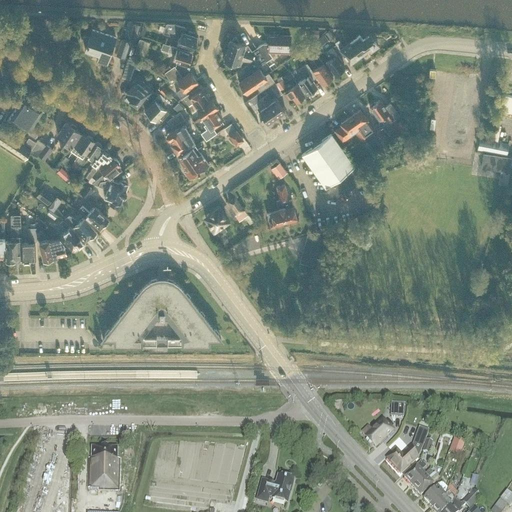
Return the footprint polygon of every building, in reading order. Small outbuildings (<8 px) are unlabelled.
[(185,27),(180,26),(175,24),(165,23),(164,27),(159,25),(158,30),(163,31),(162,33),(178,38),(176,45),(193,50),(197,37),(183,33),(185,27)] [(107,64),(116,37),(91,29),(85,50),(99,55),(97,61),(107,64)] [(324,33),(329,40),(334,36),(329,30),(324,33)] [(324,33),(312,42),(317,49),(329,40),(324,34),(324,33)] [(256,48),(266,62),(272,58),(268,52),(290,52),(290,36),(281,35),(281,37),(268,37),(268,43),(262,43),(256,48)] [(349,42),(359,57),(369,50),(371,52),(378,47),(370,35),(362,40),(359,35),(349,42)] [(254,60),(258,67),(266,62),(256,48),(253,50),(251,50),(246,44),(237,41),(238,40),(235,36),(231,39),(227,50),(248,57),(252,58),(251,59),(254,60)] [(130,42),(121,39),(116,55),(125,58),(130,42)] [(347,59),(350,63),(359,57),(349,42),(343,47),(338,40),(334,42),(345,58),(347,59)] [(134,55),(139,57),(144,43),(139,41),(134,55)] [(190,57),(192,53),(169,46),(168,51),(175,53),(172,60),(189,65),(191,57),(190,57)] [(325,62),(334,75),(344,68),(342,64),(343,63),(332,48),(327,51),(332,57),(325,62)] [(242,61),(247,63),(242,68),(247,75),(258,67),(254,60),(251,59),(252,58),(248,57),(227,50),(224,61),(227,65),(230,63),(240,67),(242,61)] [(318,66),(312,70),(317,77),(322,84),(332,76),(318,56),(315,51),(310,54),(313,58),(312,58),(318,66)] [(129,57),(124,71),(130,73),(135,59),(129,57)] [(307,94),(308,93),(309,95),(315,91),(314,89),(317,87),(312,79),(317,77),(312,70),(307,63),(298,69),(304,77),(298,82),(307,94)] [(164,73),(168,78),(178,72),(174,66),(164,73)] [(263,88),(269,84),(274,81),(273,80),(268,73),(264,76),(259,69),(244,79),(245,80),(239,84),(245,93),(251,89),(252,90),(256,87),(259,91),(263,88)] [(162,87),(164,88),(181,76),(178,72),(168,78),(169,79),(161,86),(162,87)] [(184,91),(197,82),(190,72),(177,81),(181,87),(175,91),(179,97),(185,92),(184,91)] [(130,93),(127,97),(128,98),(127,100),(133,105),(135,104),(136,104),(140,99),(144,101),(152,89),(145,84),(134,76),(131,81),(133,83),(127,91),(130,93)] [(273,80),(274,81),(280,89),(286,86),(285,84),(283,82),(284,81),(281,76),(273,80)] [(280,89),(274,81),(269,84),(277,96),(282,93),(280,90),(280,89)] [(291,96),(296,102),(297,101),(298,102),(304,98),(303,97),(305,95),(296,82),(286,90),(287,90),(283,93),(287,99),(289,98),(291,96)] [(259,91),(258,92),(275,116),(285,110),(282,105),(282,106),(275,97),(270,100),(265,94),(267,93),(263,88),(259,91)] [(192,102),(203,117),(215,109),(216,109),(215,108),(217,107),(211,99),(210,100),(205,93),(204,95),(200,90),(189,98),(186,94),(182,97),(188,105),(192,102)] [(266,123),(275,116),(258,92),(249,98),(253,104),(259,100),(263,105),(257,109),(264,118),(263,119),(266,123)] [(24,144),(31,149),(36,142),(35,141),(33,140),(39,131),(32,127),(35,123),(33,121),(43,107),(23,94),(11,112),(9,111),(4,118),(15,125),(17,121),(30,130),(26,136),(28,137),(24,144)] [(148,115),(155,122),(159,118),(158,117),(165,109),(159,103),(164,98),(160,94),(151,103),(152,103),(145,111),(148,114),(148,115)] [(511,95),(504,94),(500,110),(511,112),(511,95)] [(371,105),(369,106),(374,113),(379,120),(385,115),(389,121),(394,118),(399,114),(391,102),(385,107),(379,99),(375,102),(374,101),(370,104),(371,105)] [(173,107),(178,112),(183,107),(178,103),(173,107)] [(369,122),(360,108),(350,115),(365,136),(368,142),(372,139),(369,133),(363,126),(369,122)] [(212,127),(222,120),(218,115),(220,114),(216,109),(215,109),(203,117),(207,123),(204,125),(207,129),(201,133),(204,138),(206,140),(216,133),(212,127)] [(167,121),(170,127),(184,119),(179,111),(167,121)] [(355,131),(360,139),(365,136),(350,115),(340,122),(342,125),(335,130),(342,141),(355,131)] [(397,122),(401,133),(407,130),(403,120),(397,122)] [(66,154),(80,132),(75,129),(76,126),(72,124),(70,125),(65,122),(57,135),(67,141),(60,150),(66,154)] [(171,144),(172,144),(198,129),(194,123),(191,125),(187,128),(185,124),(179,127),(179,126),(167,134),(165,136),(167,139),(170,140),(172,143),(171,144)] [(29,151),(31,149),(24,144),(0,127),(0,142),(24,158),(29,151)] [(172,145),(176,153),(195,142),(192,137),(200,133),(198,129),(172,144),(172,145)] [(243,140),(236,130),(229,135),(236,144),(243,140)] [(46,146),(36,140),(41,133),(39,131),(33,140),(35,141),(36,142),(31,149),(29,151),(37,156),(44,160),(52,149),(46,145),(46,146)] [(354,166),(331,133),(301,154),(324,186),(325,186),(334,199),(363,179),(354,166)] [(82,134),(74,146),(72,149),(80,154),(76,160),(74,159),(70,166),(71,166),(70,168),(73,170),(75,167),(79,162),(86,153),(85,152),(93,140),(86,135),(85,136),(82,134)] [(497,141),(493,140),(480,138),(479,138),(477,149),(506,155),(509,144),(497,141)] [(81,167),(87,158),(90,161),(95,155),(96,156),(103,149),(100,146),(101,145),(97,141),(96,142),(95,142),(87,153),(86,153),(79,162),(75,167),(76,168),(78,165),(81,167)] [(189,177),(208,164),(199,151),(197,148),(200,146),(197,142),(192,145),(192,146),(178,156),(186,168),(184,170),(189,177)] [(375,151),(368,142),(365,144),(371,154),(375,151)] [(95,155),(90,161),(91,161),(95,164),(85,176),(86,176),(89,179),(98,166),(111,156),(108,153),(103,149),(96,156),(95,155)] [(483,152),(481,167),(509,171),(511,157),(483,152)] [(93,183),(97,185),(99,181),(108,179),(114,174),(121,168),(118,165),(119,164),(113,157),(100,168),(105,174),(93,183)] [(279,177),(288,171),(281,160),(272,166),(279,177)] [(66,171),(60,177),(65,181),(70,175),(66,171)] [(125,191),(128,183),(119,180),(119,182),(111,180),(111,181),(108,179),(99,181),(97,185),(103,187),(104,185),(107,187),(106,190),(104,197),(111,199),(109,204),(118,208),(119,203),(120,203),(123,195),(124,196),(126,191),(125,191)] [(82,187),(76,183),(72,188),(78,192),(82,187)] [(266,213),(268,220),(270,227),(296,220),(291,198),(288,199),(284,183),(276,186),(280,202),(276,203),(278,210),(270,212),(266,213)] [(54,196),(42,188),(36,196),(47,205),(54,196)] [(247,214),(244,210),(244,209),(234,195),(226,201),(240,220),(247,214)] [(58,209),(52,204),(48,208),(55,212),(58,209)] [(99,228),(102,225),(108,219),(93,205),(88,211),(82,205),(78,209),(99,228)] [(211,228),(213,229),(214,230),(215,229),(219,235),(226,230),(222,224),(224,223),(227,221),(224,216),(218,208),(205,217),(209,223),(209,226),(211,228)] [(50,210),(47,214),(54,219),(57,215),(50,210)] [(11,241),(4,241),(4,246),(5,261),(20,260),(18,240),(21,240),(20,215),(10,215),(11,241)] [(73,226),(85,240),(89,237),(96,231),(83,217),(78,222),(75,218),(68,215),(64,218),(73,226)] [(70,226),(62,219),(59,222),(66,230),(60,234),(71,249),(78,244),(78,245),(83,242),(70,226)] [(55,231),(46,225),(44,228),(52,235),(55,231)] [(21,260),(35,260),(35,239),(36,239),(36,232),(36,228),(30,228),(30,233),(29,233),(29,239),(32,239),(32,242),(21,243),(21,260)] [(39,242),(43,259),(66,253),(63,245),(65,244),(60,238),(49,240),(49,239),(40,241),(40,232),(36,232),(36,239),(39,242)] [(302,253),(315,257),(318,245),(306,241),(302,253)] [(175,281),(174,280),(172,279),(173,279),(167,277),(167,278),(167,277),(166,277),(165,277),(164,277),(163,277),(160,277),(157,277),(156,278),(155,277),(150,279),(149,280),(147,282),(146,282),(143,285),(141,287),(140,288),(139,288),(138,289),(138,291),(137,292),(136,291),(133,295),(133,296),(132,297),(133,298),(123,310),(122,309),(118,314),(119,314),(118,315),(118,316),(108,328),(108,327),(104,332),(105,332),(104,334),(100,340),(113,340),(113,345),(168,345),(180,345),(181,346),(210,345),(210,340),(223,340),(219,334),(219,333),(218,332),(219,332),(215,327),(214,328),(214,327),(213,327),(204,316),(204,315),(204,314),(205,314),(201,309),(200,309),(199,309),(190,298),(190,297),(189,296),(190,295),(187,291),(186,291),(185,291),(184,291),(182,288),(182,287),(181,286),(180,285),(179,284),(178,283),(177,282),(175,281)] [(465,318),(463,325),(472,327),(473,320),(465,318)] [(404,403),(396,403),(396,417),(403,418),(404,403)] [(368,426),(362,432),(365,436),(375,447),(392,431),(383,420),(372,430),(368,426)] [(419,428),(414,441),(424,444),(428,431),(419,428)] [(465,441),(455,438),(452,446),(462,450),(465,442),(465,441)] [(429,454),(433,442),(426,440),(422,452),(429,454)] [(97,490),(119,491),(119,459),(117,459),(117,448),(91,447),(91,459),(88,459),(88,489),(97,489),(97,490)] [(396,449),(386,459),(400,474),(418,457),(410,450),(410,449),(402,456),(396,449)] [(421,461),(403,477),(412,486),(425,475),(425,474),(422,471),(426,467),(421,461)] [(425,475),(412,486),(420,495),(433,483),(428,478),(430,476),(432,474),(430,471),(427,473),(425,475),(425,474),(425,475)] [(256,501),(267,504),(269,497),(272,498),(271,499),(287,503),(293,480),(278,476),(275,485),(271,484),(272,483),(262,480),(256,501)] [(438,485),(423,499),(431,507),(446,494),(438,485)] [(431,507),(432,508),(435,511),(442,511),(451,504),(454,498),(447,490),(446,494),(431,507)] [(491,511),(501,511),(507,504),(509,506),(511,502),(511,495),(506,490),(491,511)] [(468,508),(479,497),(473,491),(469,495),(463,502),(462,503),(468,508)]
